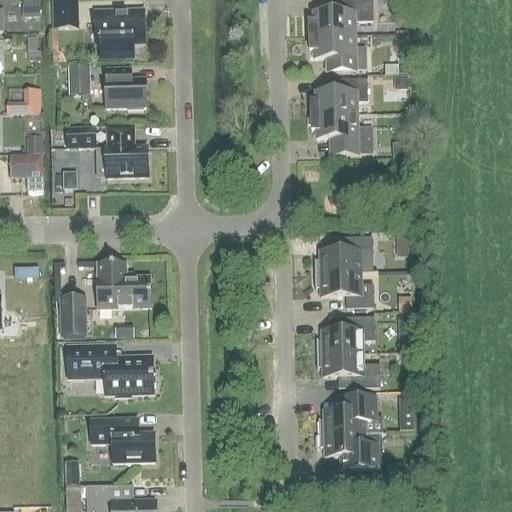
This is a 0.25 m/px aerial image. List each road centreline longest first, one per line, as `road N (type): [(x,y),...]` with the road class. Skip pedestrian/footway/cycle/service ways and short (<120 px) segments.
road 1 (residential): [(288,511),(281,224)]
road 2 (residential): [(193,511),(187,231)]
road 3 (residential): [(187,231),(184,0)]
road 4 (residential): [(281,224),(276,0)]
road 5 (unclassified): [(0,234),(187,231)]
